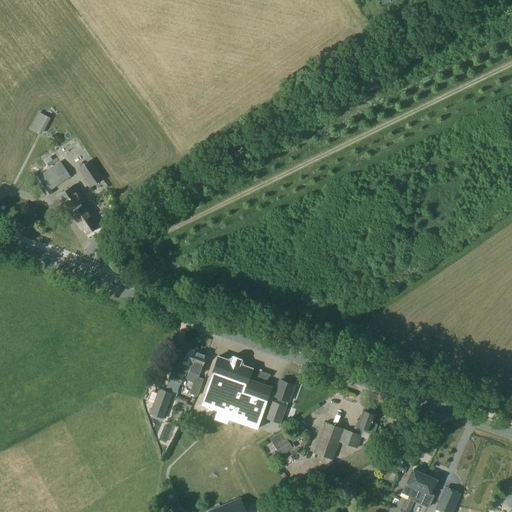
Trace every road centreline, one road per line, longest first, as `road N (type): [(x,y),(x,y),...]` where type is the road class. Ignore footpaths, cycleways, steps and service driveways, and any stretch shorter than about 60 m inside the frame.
road 1 (tertiary): [(77,271),(102,239),(455,0)]
road 2 (tertiary): [(511,434),(77,271)]
road 3 (track): [(102,239),(119,256),(511,64)]
